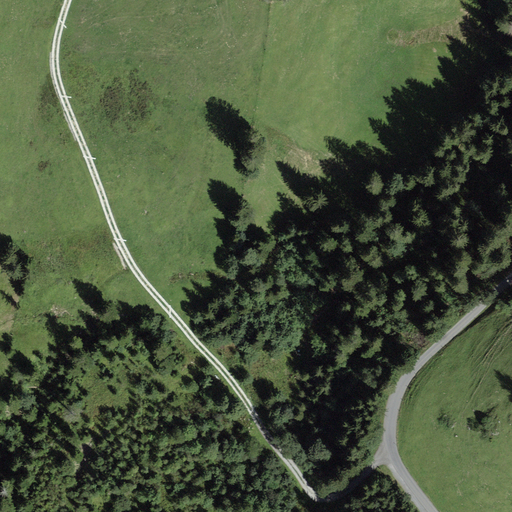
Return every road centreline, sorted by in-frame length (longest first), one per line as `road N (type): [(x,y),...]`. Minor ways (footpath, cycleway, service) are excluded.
road 1 (track): [(68,0),(55,72),(132,267),(234,384),(314,496),(342,494),(389,446)]
road 2 (residential): [(430,511),(390,453),(391,412),(412,371),(511,277)]
